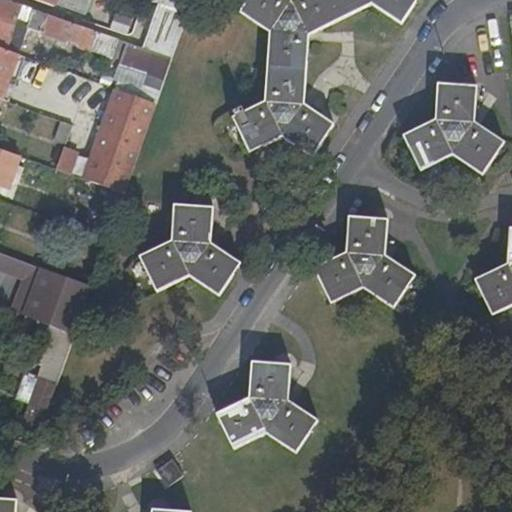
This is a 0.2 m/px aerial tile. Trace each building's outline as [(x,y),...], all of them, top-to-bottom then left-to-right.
[(0,40),(22,48),(31,22),(33,18),(36,19),(38,14),(35,13),(36,9),(22,4),(21,5),(7,0),(0,0),(0,2),(0,40)] [(161,0),(160,3),(165,5),(189,13),(193,0),(161,0)] [(238,114),(235,116),(251,151),(283,136),(313,156),(334,124),(305,104),(310,34),(342,18),(371,3),(401,24),(416,0),(248,0),(242,11),(271,29),(266,101),(245,110),(244,106),(236,110),(238,114)] [(165,5),(150,49),(160,53),(173,57),(189,13),(165,5)] [(45,27),(49,14),(36,9),(35,13),(38,14),(36,19),(33,18),(31,22),(45,27)] [(115,57),(121,39),(49,14),(45,27),(43,32),(68,41),(72,38),(79,41),(81,46),(115,57)] [(24,55),(0,46),(0,97),(8,100),(24,55)] [(173,57),(160,53),(145,97),(158,102),(163,85),(173,57)] [(89,78),(37,60),(31,76),(83,94),(89,78)] [(123,90),(89,78),(83,94),(73,123),(107,135),(123,90)] [(421,170),(453,154),(485,175),(506,143),(476,123),(478,86),(439,85),(438,118),(404,135),(421,170)] [(123,90),(107,135),(115,138),(142,147),(158,102),(145,97),(123,90)] [(65,147),(73,123),(62,119),(53,142),(65,147)] [(115,139),(115,138),(107,135),(73,123),(65,147),(58,168),(99,183),(115,139)] [(115,139),(99,183),(113,188),(126,192),(141,148),(115,139)] [(15,153),(1,148),(0,151),(0,182),(4,183),(15,153)] [(293,197),(277,185),(266,202),(282,213),(293,197)] [(126,192),(113,188),(97,232),(110,237),(126,192)] [(173,205),(171,239),(139,257),(157,291),(189,274),(220,295),(242,263),(210,243),(213,208),(173,205)] [(366,287),(394,308),(416,277),(386,254),(388,220),(350,218),(348,251),(316,269),(334,304),(366,287)] [(511,228),(508,263),(475,280),(491,314),(511,304),(511,228)] [(45,267),(27,314),(76,333),(93,285),(45,267)] [(51,344),(38,339),(32,353),(45,358),(51,344)] [(267,432),(298,453),(319,420),(290,400),(291,364),(252,362),(250,396),(218,413),(237,449),(267,432)] [(41,375),(27,370),(20,394),(34,398),(41,375)] [(25,424),(41,431),(58,382),(41,375),(34,398),(25,424)] [(175,457),(162,466),(173,483),(187,475),(175,457)] [(162,466),(159,469),(170,485),(173,483),(162,466)] [(0,511),(16,511),(17,500),(0,499),(0,511)]
